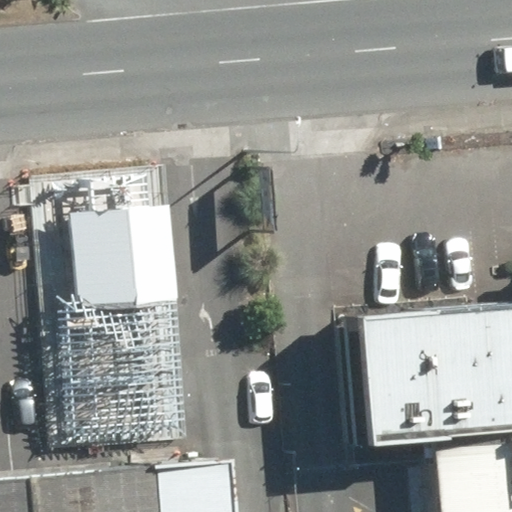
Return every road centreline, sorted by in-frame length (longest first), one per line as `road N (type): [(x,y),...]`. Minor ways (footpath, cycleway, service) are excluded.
road 1 (primary): [(336,49),(0,77)]
road 2 (primary): [(511,35),(336,49)]
road 3 (primary): [(336,49),(188,0)]
